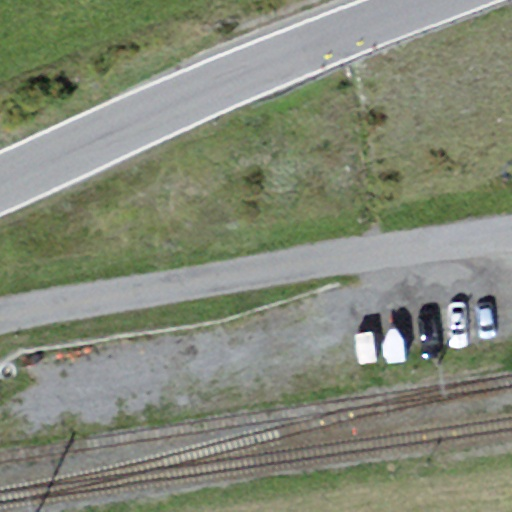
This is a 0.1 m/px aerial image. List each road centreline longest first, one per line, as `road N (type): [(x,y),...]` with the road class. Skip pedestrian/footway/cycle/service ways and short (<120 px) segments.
road 1 (unclassified): [(0,310),(122,284),(511,230)]
road 2 (tertiary): [(0,176),(432,0)]
